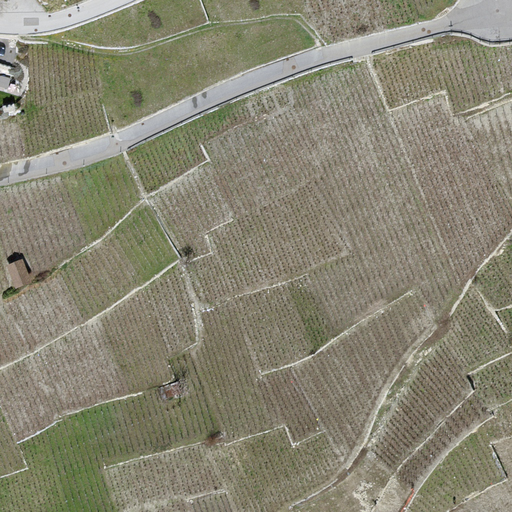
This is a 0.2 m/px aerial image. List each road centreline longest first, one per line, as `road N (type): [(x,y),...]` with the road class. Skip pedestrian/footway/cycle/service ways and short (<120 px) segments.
road 1 (residential): [(492,26),(241,88),(115,149),(0,180)]
road 2 (residential): [(0,24),(77,18),(124,0)]
